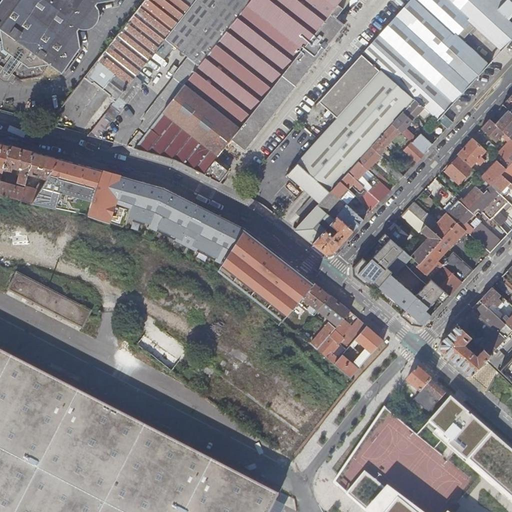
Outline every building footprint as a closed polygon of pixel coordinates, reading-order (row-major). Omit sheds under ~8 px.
[(0,64),(2,66),(17,77),(22,80),(43,77),(51,65),(64,74),(82,49),(78,27),(94,5),(116,1),(116,0),(2,0),(0,4),(0,28),(1,30),(0,31),(0,64)] [(147,0),(85,78),(93,84),(94,84),(95,83),(112,96),(111,97),(111,98),(116,102),(136,76),(155,52),(166,39),(192,6),(196,0),(147,0)] [(253,0),(238,19),(200,67),(185,86),(177,96),(170,105),(167,110),(161,117),(148,134),(146,136),(135,150),(172,160),(177,161),(181,164),(206,176),(220,183),(230,171),(216,161),(221,154),(227,147),(230,143),(232,140),(246,151),(328,46),(344,26),(336,19),(344,9),(339,5),(342,0),(253,0)] [(166,39),(175,47),(189,58),(174,78),(185,86),(200,67),(238,19),(253,0),(196,0),(192,6),(166,39)] [(411,0),(404,8),(364,53),(371,60),(382,70),(416,100),(425,109),(448,130),(454,124),(444,115),(488,67),(460,42),(455,37),(471,20),(476,25),(504,50),(511,41),(511,24),(506,19),(497,11),(508,0),(411,0)] [(511,11),(511,2),(509,0),(508,0),(497,11),(506,19),(511,11)] [(455,37),(460,42),(476,25),(471,20),(455,37)] [(166,39),(155,52),(165,59),(175,47),(166,39)] [(382,70),(371,60),(369,62),(362,55),(326,96),(320,103),(331,113),(326,118),(329,121),(334,115),(338,119),(382,70)] [(15,79),(17,77),(2,66),(0,68),(1,79),(5,82),(12,81),(15,79)] [(382,72),(324,136),(290,175),(287,178),(288,179),(291,176),(322,204),(333,192),(341,183),(351,173),(360,162),(374,148),(394,125),(415,101),(382,72)] [(116,102),(89,137),(99,140),(144,82),(136,76),(116,102)] [(76,88),(58,112),(71,121),(88,96),(76,88)] [(166,101),(170,105),(177,96),(173,93),(166,101)] [(509,111),(511,113),(511,95),(503,105),(509,111)] [(140,128),(148,134),(161,117),(167,110),(170,105),(166,101),(162,98),(144,120),(146,121),(140,128)] [(425,109),(416,100),(394,125),(401,133),(402,134),(425,109)] [(50,122),(51,121),(56,115),(53,109),(40,111),(40,119),(50,122)] [(511,113),(509,111),(496,125),(511,140),(511,113)] [(55,122),(64,125),(66,118),(57,116),(55,122)] [(511,140),(496,125),(490,120),(481,129),(498,145),(500,143),(498,141),(502,137),(509,143),(496,157),(504,164),(511,155),(511,140)] [(374,148),(382,156),(388,150),(387,148),(401,133),(394,125),(374,148)] [(140,132),(128,148),(135,150),(146,136),(140,132)] [(413,144),(425,155),(433,146),(421,134),(413,144)] [(489,154),(473,139),(458,155),(460,157),(472,168),(485,154),(486,156),(489,154)] [(4,170),(11,146),(0,142),(0,168),(1,168),(0,171),(0,173),(3,174),(4,170)] [(405,151),(418,163),(425,155),(413,144),(412,143),(405,151)] [(29,175),(35,153),(11,146),(4,170),(13,172),(13,169),(22,171),(23,174),(21,175),(18,184),(26,186),(29,175)] [(381,182),(391,191),(395,187),(376,170),(374,171),(371,168),(382,156),(374,148),(360,162),(369,171),(371,172),(379,180),(381,182)] [(29,203),(33,204),(60,160),(35,153),(29,175),(44,179),(41,183),(40,183),(37,188),(37,190),(26,187),(25,189),(22,201),(29,203)] [(472,168),(460,157),(446,172),(452,177),(456,181),(460,184),(474,170),(472,168)] [(267,309),(283,322),(298,305),(300,303),(316,284),(279,256),(247,230),(165,189),(103,172),(90,168),(60,160),(33,204),(89,216),(148,236),(220,273),(267,309)] [(482,178),(492,186),(502,175),(507,170),(497,161),(482,178)] [(351,173),(359,181),(369,171),(360,162),(351,173)] [(511,164),(507,170),(502,175),(510,182),(511,179),(511,164)] [(388,173),(399,183),(405,177),(394,167),(390,170),(388,173)] [(375,188),(378,186),(381,182),(379,180),(377,182),(375,181),(368,175),(371,172),(369,171),(359,181),(358,181),(365,187),(369,191),(374,187),(375,188)] [(377,182),(379,180),(371,172),(368,175),(375,181),(377,182)] [(351,173),(341,183),(349,191),(353,187),(360,193),(365,187),(358,181),(359,181),(351,173)] [(509,193),(511,196),(511,184),(510,182),(502,175),(492,186),(501,195),(508,187),(511,190),(509,193)] [(0,185),(0,194),(22,201),(25,189),(1,182),(0,185)] [(341,183),(333,192),(341,200),(344,203),(353,194),(349,191),(341,183)] [(369,191),(381,202),(389,194),(381,186),(380,188),(378,186),(375,188),(374,187),(369,191)] [(489,253),(491,254),(501,243),(480,224),(481,222),(473,215),(479,209),(492,220),(494,218),(509,236),(511,231),(511,205),(504,198),(501,195),(492,186),(484,194),(477,202),(458,223),(466,231),(482,246),(489,253)] [(501,195),(504,198),(509,193),(511,190),(508,187),(501,195)] [(449,214),(458,223),(477,202),(484,194),(478,188),(466,201),(464,198),(449,214)] [(361,201),(372,212),(381,202),(369,191),(361,201)] [(322,204),(319,206),(327,214),(341,200),(333,192),(322,204)] [(352,210),(364,221),(372,212),(361,201),(352,210)] [(33,204),(29,203),(27,209),(35,211),(37,205),(33,204)] [(427,226),(443,239),(448,234),(458,223),(449,214),(448,214),(438,224),(414,203),(408,209),(427,226)] [(319,206),(296,231),(314,245),(326,231),(331,225),(335,221),(330,216),(327,214),(319,206)] [(338,218),(354,232),(364,221),(352,210),(347,206),(340,214),(335,210),(330,216),(335,221),(338,218)] [(412,257),(420,264),(431,253),(443,239),(427,226),(408,209),(402,216),(420,233),(422,232),(429,238),(412,257)] [(326,231),(314,245),(326,255),(334,254),(354,232),(338,218),(335,221),(331,225),(337,231),(335,233),(334,231),(331,234),(326,231)] [(395,223),(386,234),(399,246),(410,233),(401,224),(398,226),(395,223)] [(448,234),(456,242),(466,231),(458,223),(448,234)] [(354,277),(389,306),(409,284),(405,280),(417,267),(420,264),(412,257),(399,246),(386,234),(353,269),(354,277)] [(443,239),(431,253),(439,260),(456,242),(448,234),(443,239)] [(485,257),(489,253),(482,246),(478,250),(485,257)] [(441,262),(464,283),(475,272),(454,252),(446,260),(444,258),(441,262)] [(420,264),(417,267),(450,297),(464,283),(441,262),(439,260),(431,253),(420,264)] [(409,284),(389,306),(413,327),(418,328),(419,328),(422,327),(435,314),(429,309),(430,303),(413,288),(416,285),(411,281),(415,277),(433,295),(433,297),(443,306),(450,297),(417,267),(405,280),(409,284)] [(506,280),(511,285),(511,267),(502,277),(506,280)] [(87,317),(15,279),(10,290),(82,328),(87,317)] [(511,293),(511,285),(506,280),(501,285),(497,289),(506,297),(511,292),(511,293)] [(319,311),(321,309),(331,296),(316,284),(300,303),(315,316),(319,311)] [(480,301),(496,316),(499,312),(492,306),(494,304),(498,307),(504,299),(496,291),(492,288),(480,301)] [(321,309),(340,325),(351,312),(331,296),(321,309)] [(489,343),(496,350),(511,332),(511,329),(506,324),(496,316),(480,301),(473,308),(498,333),(496,335),(495,334),(490,339),(491,340),(489,343)] [(298,305),(313,318),(315,316),(300,303),(298,305)] [(331,322),(338,327),(340,325),(321,309),(319,311),(331,322)] [(489,343),(467,324),(463,319),(441,342),(441,350),(472,376),(487,360),(496,350),(489,343)] [(314,346),(318,350),(338,327),(331,322),(312,345),(314,346)] [(354,343),(368,327),(362,322),(348,338),(354,343)] [(372,355),(384,341),(368,327),(354,343),(347,351),(351,355),(356,350),(354,348),(359,343),(372,355)] [(329,359),(335,365),(340,359),(333,353),(345,339),(336,331),(319,351),(329,359)] [(335,365),(352,379),(361,367),(355,362),(353,365),(343,356),(340,359),(335,365)] [(0,511),(271,511),(277,503),(0,359),(0,511)] [(511,359),(500,372),(511,383),(511,359)] [(421,394),(432,382),(418,370),(407,382),(421,394)] [(432,410),(447,395),(432,382),(421,394),(418,397),(432,410)] [(511,452),(449,399),(423,429),(511,503),(511,452)] [(388,436),(375,426),(362,444),(407,477),(427,449),(396,426),(388,436)] [(455,511),(426,511),(368,469),(349,494),(371,511),(455,511)]
